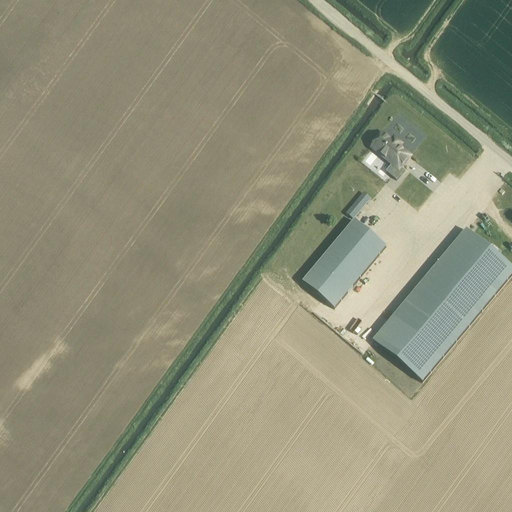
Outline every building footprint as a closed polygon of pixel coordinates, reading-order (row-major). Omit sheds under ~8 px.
[(410,157),(405,154),(383,135),(373,148),(399,170),(410,157)] [(415,175),(395,198),(410,210),(430,186),(415,175)] [(361,197),(347,214),(354,220),(368,203),(361,197)] [(335,310),(387,249),(355,222),(304,284),(335,310)] [(511,269),(467,232),(374,343),(423,384),(511,277),(511,269)]
